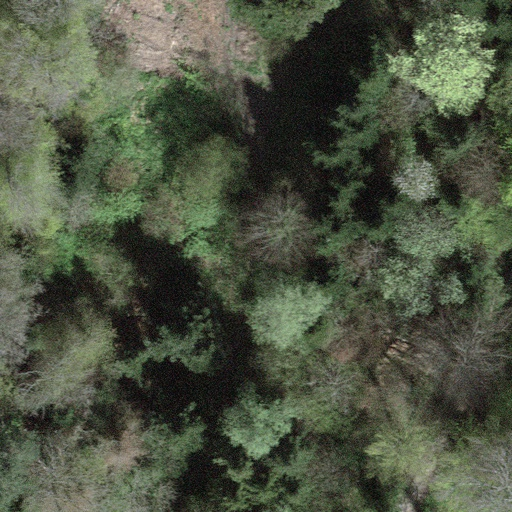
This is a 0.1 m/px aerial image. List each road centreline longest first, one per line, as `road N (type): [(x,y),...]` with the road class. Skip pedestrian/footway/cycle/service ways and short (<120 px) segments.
road 1 (track): [(202,440),(346,0)]
road 2 (track): [(410,511),(511,318)]
